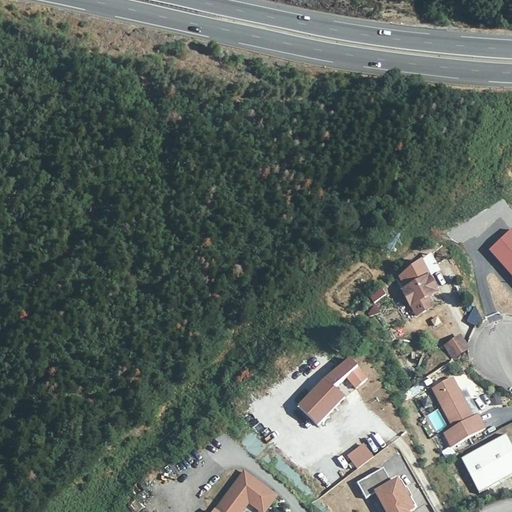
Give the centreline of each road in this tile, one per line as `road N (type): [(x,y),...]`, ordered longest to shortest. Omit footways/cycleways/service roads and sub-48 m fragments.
road 1 (trunk): [(95,0),(320,49),(511,71)]
road 2 (trunk): [(511,49),(370,35),(192,0)]
road 3 (unknown): [(436,511),(392,442),(338,417)]
